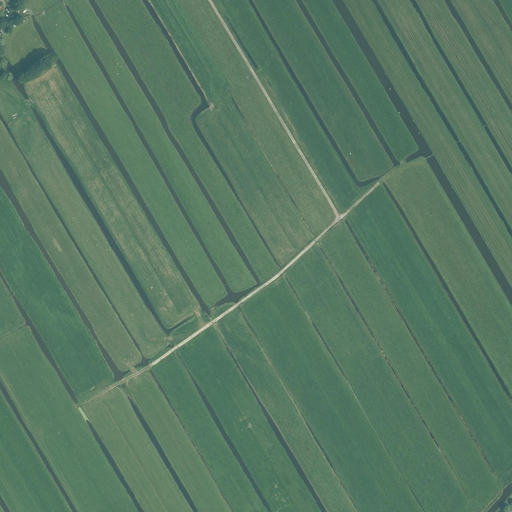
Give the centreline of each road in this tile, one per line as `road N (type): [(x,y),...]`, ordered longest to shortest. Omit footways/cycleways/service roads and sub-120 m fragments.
road 1 (track): [(380,180),(224,314),(106,390),(76,406),(65,402)]
road 2 (track): [(212,0),(339,214)]
